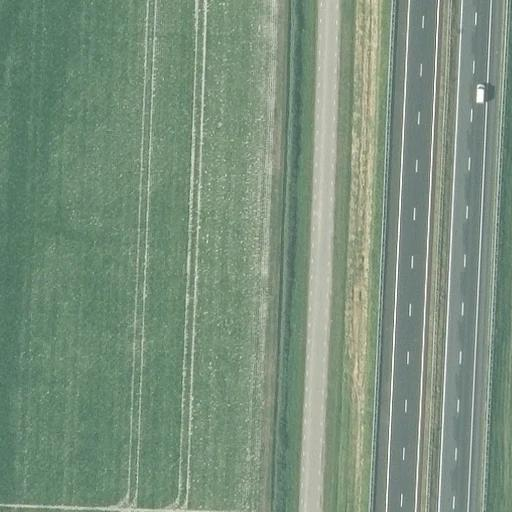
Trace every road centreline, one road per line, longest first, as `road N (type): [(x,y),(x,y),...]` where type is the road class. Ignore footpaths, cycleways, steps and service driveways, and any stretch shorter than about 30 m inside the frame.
road 1 (motorway): [(423,0),(400,511)]
road 2 (motorway): [(455,511),(477,0)]
road 3 (unclassified): [(309,511),(328,0)]
